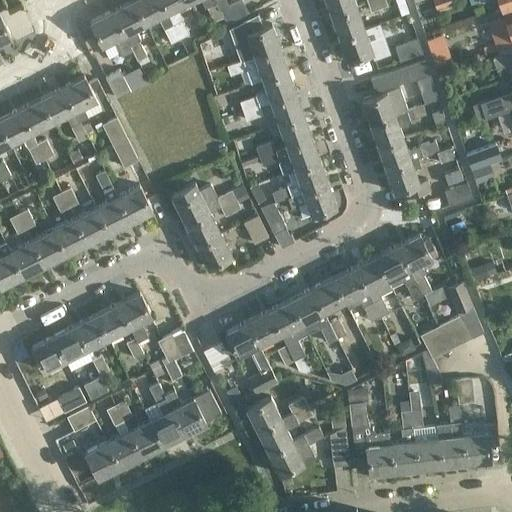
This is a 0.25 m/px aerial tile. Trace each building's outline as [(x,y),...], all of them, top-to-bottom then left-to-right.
[(133,0),(129,0),(112,9),(129,44),(138,39),(140,38),(135,27),(145,22),(133,0)] [(160,0),(133,0),(145,22),(158,15),(163,26),(172,22),(167,11),(160,0)] [(188,0),(160,0),(167,11),(172,22),(181,17),(181,18),(183,17),(177,6),(188,0)] [(215,0),(214,0),(206,5),(207,6),(214,20),(223,15),(219,7),(215,0)] [(233,0),(228,3),(219,7),(223,15),(226,22),(248,10),(242,0),(233,0)] [(324,0),(329,14),(355,5),(353,0),(324,0)] [(384,0),(367,0),(366,1),(369,10),(386,4),(384,0)] [(337,36),(363,27),(355,5),(329,14),(337,36)] [(112,9),(90,20),(102,44),(108,55),(119,50),(122,55),(132,50),(131,48),(129,44),(112,9)] [(496,46),(511,41),(511,38),(511,37),(511,10),(503,13),(508,29),(492,33),(496,46)] [(0,16),(0,41),(10,36),(0,16)] [(181,17),(172,22),(180,37),(189,33),(181,18),(181,17)] [(172,22),(163,26),(171,41),(180,37),(172,22)] [(377,22),(363,27),(337,36),(346,59),(371,50),(367,39),(381,34),(377,22)] [(250,43),(238,47),(238,49),(239,49),(242,58),(279,45),(271,23),(246,32),(250,43)] [(398,59),(421,51),(416,36),(393,44),(398,59)] [(138,39),(129,44),(131,48),(132,50),(137,59),(146,54),(138,39)] [(464,44),(468,58),(483,52),(479,39),(464,44)] [(279,45),(242,58),(246,67),(250,81),(262,77),(287,68),(279,45)] [(511,47),(485,56),(489,68),(511,59),(511,47)] [(238,49),(223,55),(226,64),(242,58),(239,49),(238,49)] [(405,80),(428,72),(423,57),(369,77),(374,90),(405,79),(405,80)] [(242,58),(226,64),(229,73),(246,67),(242,58)] [(138,64),(122,72),(130,87),(146,79),(138,64)] [(116,95),(130,87),(122,72),(120,66),(105,74),(116,95)] [(266,89),(255,93),(255,94),(259,103),(270,99),(295,90),(287,68),(262,77),(266,89)] [(511,82),(511,89),(471,104),(477,120),(511,107),(511,73),(509,75),(511,82)] [(83,74),(61,85),(79,120),(101,109),(87,83),(83,74)] [(61,85),(40,96),(53,121),(65,115),(70,125),(79,120),(61,85)] [(393,113),(404,109),(406,108),(397,86),(360,99),(368,122),(393,113)] [(295,90),(270,99),(278,122),(303,113),(295,90)] [(255,94),(239,100),(242,109),(259,103),(255,94)] [(40,96),(18,107),(31,132),(53,121),(40,96)] [(259,103),(242,109),(245,118),(262,113),(259,103)] [(409,118),(424,113),(421,103),(406,108),(404,109),(408,118),(409,118)] [(18,107),(0,116),(0,123),(10,143),(22,136),(27,146),(36,141),(31,132),(18,107)] [(408,118),(404,109),(393,113),(368,122),(376,145),(401,136),(397,124),(409,120),(409,118),(408,118)] [(303,113),(278,122),(286,145),(311,136),(303,113)] [(112,142),(126,135),(116,115),(102,122),(112,142)] [(79,120),(70,125),(77,140),(86,136),(79,120)] [(0,123),(0,147),(10,143),(0,123)] [(138,157),(126,135),(112,142),(124,164),(138,157)] [(286,145),(275,149),(278,158),(279,160),(290,156),(294,167),(319,158),(311,136),(286,145)] [(405,147),(401,136),(376,145),(384,167),(416,156),(421,154),(417,145),(418,144),(417,143),(405,147)] [(45,137),(36,141),(43,157),(53,152),(45,137)] [(271,139),(255,145),(258,154),(275,149),(271,139)] [(418,144),(417,145),(421,154),(437,149),(433,139),(418,144)] [(36,141),(27,146),(35,161),(43,157),(36,141)] [(494,141),(464,151),(470,168),(500,158),(494,141)] [(275,149),(258,154),(262,164),(278,158),(275,149)] [(417,180),(412,167),(419,164),(416,156),(384,167),(392,190),(402,187),(405,196),(428,188),(424,177),(417,180)] [(292,180),(287,182),(287,184),(288,185),(291,193),(291,194),(327,180),(319,158),(294,167),(288,169),(292,180)] [(2,159),(0,159),(0,177),(1,179),(10,174),(2,159)] [(103,167),(94,172),(102,187),(111,183),(103,167)] [(291,194),(289,194),(292,203),(305,199),(310,212),(335,203),(327,180),(291,194)] [(194,181),(171,193),(185,222),(209,210),(220,204),(215,196),(216,196),(209,182),(198,188),(194,181)] [(466,181),(443,189),(448,204),(471,196),(466,181)] [(138,182),(116,193),(129,219),(151,208),(144,193),(138,182)] [(107,198),(95,204),(108,230),(129,219),(116,193),(111,183),(102,187),(107,198)] [(287,184),(271,190),(274,199),(289,194),(291,193),(288,185),(287,184)] [(69,185),(60,189),(68,204),(77,200),(69,185)] [(216,196),(215,196),(219,204),(220,204),(220,205),(235,197),(235,196),(231,188),(216,196)] [(60,189),(51,194),(59,209),(68,204),(60,189)] [(235,197),(220,205),(224,214),(240,206),(235,197)] [(273,199),(260,204),(274,231),(286,225),(273,199)] [(95,204),(73,215),(87,241),(108,230),(95,204)] [(26,206),(17,211),(25,226),(34,222),(26,206)] [(209,210),(185,222),(196,243),(220,231),(209,210)] [(17,211),(8,215),(16,231),(25,226),(17,211)] [(253,241),(267,234),(267,233),(257,213),(243,220),(253,241)] [(73,215),(52,226),(65,252),(87,241),(73,215)] [(52,226),(31,237),(44,263),(65,252),(52,226)] [(220,231),(196,243),(207,264),(231,253),(220,231)] [(422,239),(418,232),(396,243),(408,267),(436,252),(428,236),(422,239)] [(31,237),(9,248),(22,274),(44,263),(31,237)] [(0,284),(0,285),(22,274),(9,248),(4,239),(0,241),(0,284)] [(405,282),(413,278),(408,267),(396,243),(375,253),(390,284),(403,278),(405,282)] [(371,299),(380,295),(378,292),(391,285),(390,284),(375,253),(353,264),(371,299)] [(362,303),(371,299),(353,264),(332,275),(344,299),(347,306),(360,300),(362,304),(362,303)] [(413,278),(421,293),(430,289),(423,273),(413,278)] [(310,286),(322,310),(344,299),(332,275),(310,286)] [(413,278),(405,282),(413,297),(421,293),(413,278)] [(461,280),(447,286),(449,292),(456,308),(471,302),(461,280)] [(430,289),(421,293),(425,303),(449,292),(444,282),(430,289)] [(319,325),(328,321),(322,310),(310,286),(289,297),(307,331),(319,325)] [(139,289),(117,301),(129,324),(134,335),(137,340),(148,334),(140,318),(151,313),(139,289)] [(380,295),(371,299),(379,315),(379,314),(387,310),(380,295)] [(296,337),(307,331),(289,297),(267,308),(279,331),(285,342),(292,357),(298,368),(305,370),(308,368),(301,354),(304,352),(296,337)] [(362,303),(362,304),(370,319),(379,315),(371,299),(362,303)] [(117,301),(95,312),(107,335),(129,324),(117,301)] [(472,305),(460,312),(473,335),(483,330),(472,305)] [(258,342),(279,331),(267,308),(246,318),(258,342)] [(95,312),(74,323),(86,346),(107,335),(95,312)] [(463,340),(473,335),(460,312),(450,317),(463,340)] [(337,316),(328,321),(336,336),(345,331),(337,316)] [(450,317),(440,322),(453,346),(463,340),(450,317)] [(269,364),(258,342),(246,318),(224,330),(236,353),(248,347),(259,369),(269,364)] [(327,341),(336,336),(328,321),(319,325),(327,341)] [(440,322),(430,327),(443,351),(453,346),(440,322)] [(64,357),(86,346),(74,323),(52,333),(64,357)] [(430,327),(420,333),(426,345),(432,356),(443,351),(430,327)] [(171,331),(157,338),(168,360),(173,357),(182,352),(171,331)] [(52,333),(30,345),(43,368),(64,357),(52,333)] [(133,355),(142,350),(137,340),(134,335),(125,340),(133,355)] [(221,338),(204,347),(214,366),(231,358),(221,338)] [(284,362),(292,357),(285,342),(276,347),(284,362)] [(426,379),(444,377),(432,356),(426,345),(420,348),(426,379)] [(100,352),(91,357),(99,372),(108,368),(100,352)] [(168,360),(164,362),(171,377),(180,372),(173,357),(168,360)] [(259,369),(247,375),(255,389),(276,379),(269,364),(259,369)] [(342,369),(325,367),(330,377),(346,381),(358,375),(352,364),(342,369)] [(100,373),(83,382),(90,396),(107,388),(100,373)] [(458,400),(473,398),(471,374),(455,376),(458,400)] [(156,400),(165,395),(163,392),(157,380),(148,385),(156,400)] [(63,410),(85,399),(77,384),(56,394),(63,410)] [(173,387),(163,392),(165,395),(170,406),(183,432),(205,422),(203,417),(219,409),(208,387),(180,401),(173,387)] [(161,411),(149,417),(162,443),(183,432),(170,406),(165,395),(156,400),(161,411)] [(291,411),(307,403),(302,395),(287,402),(291,411)] [(256,429),(280,417),(269,396),(246,408),(256,429)] [(123,397),(114,402),(122,417),(131,412),(123,397)] [(364,399),(348,401),(351,424),(367,423),(364,399)] [(114,402),(105,406),(113,421),(122,417),(114,402)] [(449,421),(460,419),(458,402),(447,404),(449,421)] [(73,428),(94,417),(87,403),(66,414),(73,428)] [(297,420),(311,412),(307,403),(291,411),(296,420),(297,420)] [(344,404),(332,405),(334,421),(345,420),(344,404)] [(411,425),(421,424),(419,407),(409,408),(411,425)] [(411,425),(409,408),(399,409),(401,426),(411,425)] [(297,421),(297,420),(296,420),(291,411),(280,417),(256,429),(268,450),(291,438),(286,427),(297,421)] [(149,417),(127,428),(141,454),(162,443),(149,417)] [(464,460),(461,432),(460,419),(449,421),(435,422),(440,463),(464,460)] [(440,463),(435,422),(421,424),(411,425),(416,466),(440,463)] [(461,432),(464,460),(489,458),(487,443),(497,442),(494,422),(483,423),(484,429),(461,432)] [(332,463),(348,461),(344,423),(329,431),(332,463)] [(302,433),(307,442),(322,434),(318,425),(302,433)] [(416,466),(411,425),(401,426),(399,426),(400,439),(389,440),(392,469),(416,466)] [(119,464),(141,454),(127,428),(106,438),(119,464)] [(392,469),(389,440),(388,430),(363,433),(364,443),(368,472),(392,469)] [(313,454),(307,442),(302,433),(291,438),(268,450),(279,472),(313,454)] [(106,438),(84,449),(97,475),(119,464),(106,438)]
